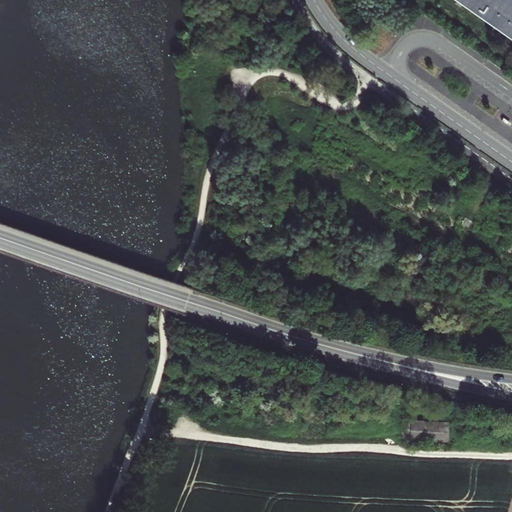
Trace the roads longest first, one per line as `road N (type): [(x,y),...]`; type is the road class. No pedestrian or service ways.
road 1 (secondary): [(0,235),(319,344)]
road 2 (residential): [(314,0),(357,52),(511,162)]
road 3 (secondary): [(319,344),(511,396)]
road 4 (secondary): [(511,379),(319,344)]
